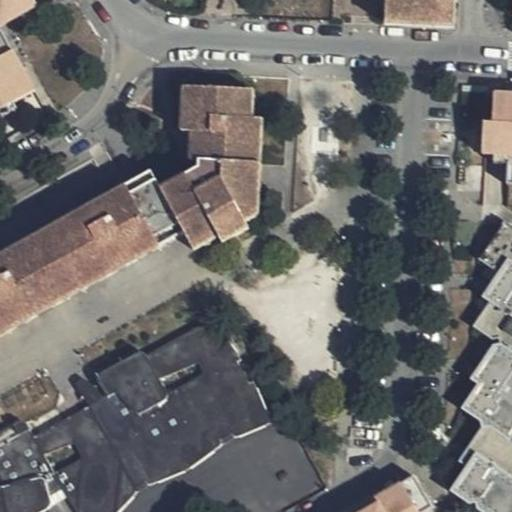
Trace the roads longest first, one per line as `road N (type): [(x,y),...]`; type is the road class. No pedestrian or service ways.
road 1 (unknown): [(374,0),(359,196),(349,218),(0,405)]
road 2 (residential): [(412,51),(398,439),(388,468),(313,511)]
road 3 (residential): [(412,51),(142,34)]
road 4 (residential): [(142,34),(83,117),(0,171)]
